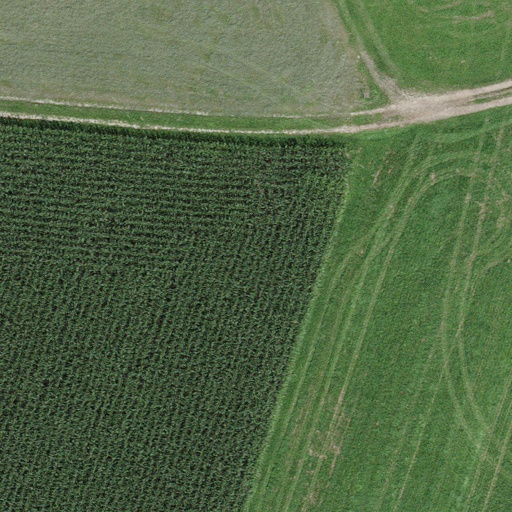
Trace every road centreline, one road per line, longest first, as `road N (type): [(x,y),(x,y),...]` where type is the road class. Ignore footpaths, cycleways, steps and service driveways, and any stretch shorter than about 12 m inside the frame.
road 1 (track): [(511,93),(416,113),(253,123),(0,106)]
road 2 (track): [(342,0),(367,54),(416,113)]
